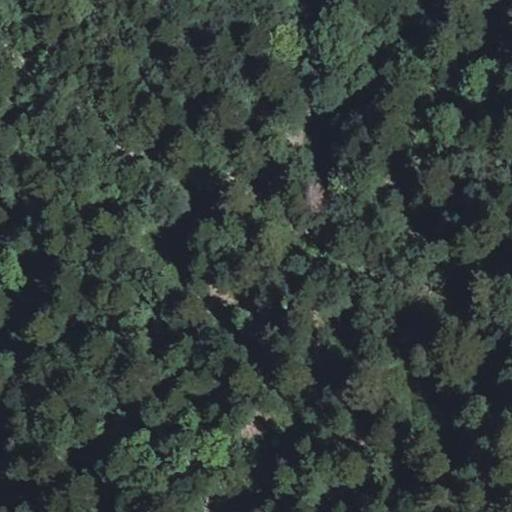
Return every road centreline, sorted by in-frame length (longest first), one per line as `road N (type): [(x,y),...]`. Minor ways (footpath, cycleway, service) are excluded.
road 1 (track): [(320,0),(312,116),(294,164),(249,184),(189,180)]
road 2 (track): [(189,180),(94,113),(0,26)]
